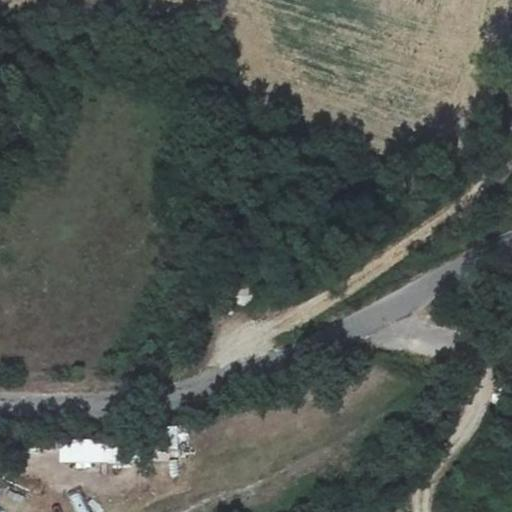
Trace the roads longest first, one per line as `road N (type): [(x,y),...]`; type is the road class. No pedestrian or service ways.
road 1 (unclassified): [(0,401),(158,400),(234,382),(511,254)]
road 2 (track): [(423,511),(424,480),(482,402),(470,352),(425,332),(403,301)]
